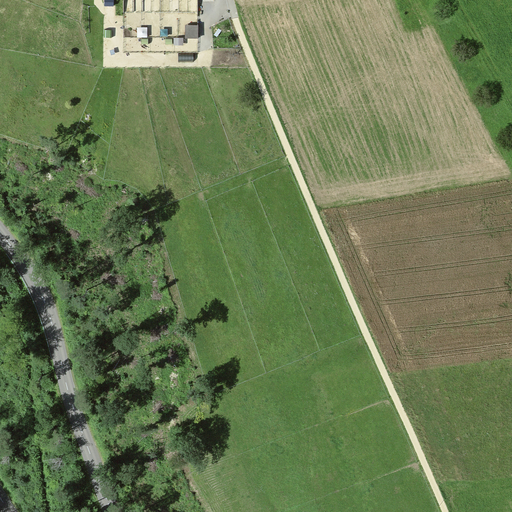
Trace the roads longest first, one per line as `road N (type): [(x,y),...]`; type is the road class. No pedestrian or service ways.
road 1 (track): [(234,18),(444,511)]
road 2 (tertiary): [(111,511),(44,301),(0,232)]
road 3 (track): [(1,234),(23,299),(49,511)]
